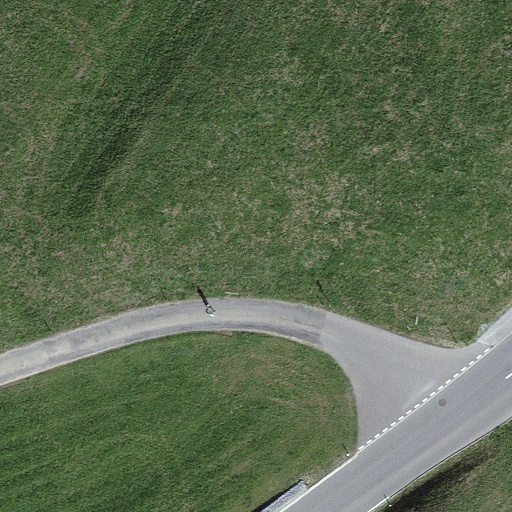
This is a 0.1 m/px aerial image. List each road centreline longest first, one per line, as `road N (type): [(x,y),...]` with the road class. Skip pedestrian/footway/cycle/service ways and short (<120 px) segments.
road 1 (unclassified): [(0,364),(40,351),(310,312),(469,418)]
road 2 (unclassified): [(340,511),(469,418)]
